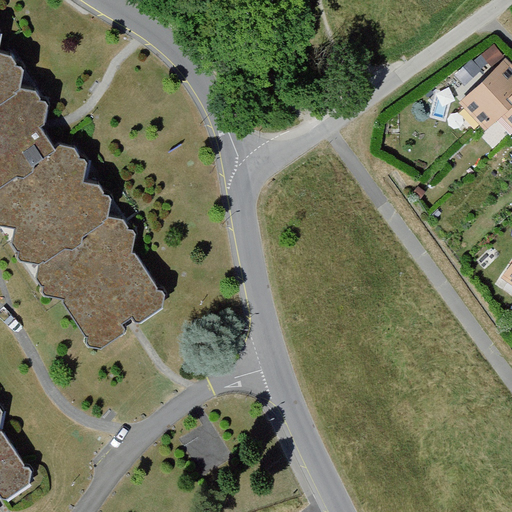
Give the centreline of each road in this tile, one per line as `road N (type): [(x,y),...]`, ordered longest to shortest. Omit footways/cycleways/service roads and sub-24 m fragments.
road 1 (track): [(511,390),(322,125)]
road 2 (residential): [(257,168),(497,0)]
road 3 (residential): [(83,511),(126,449),(178,408),(276,366)]
road 4 (residential): [(105,0),(166,31),(257,168)]
road 5 (residential): [(257,168),(244,212),(276,366)]
road 6 (residential): [(276,366),(340,511)]
